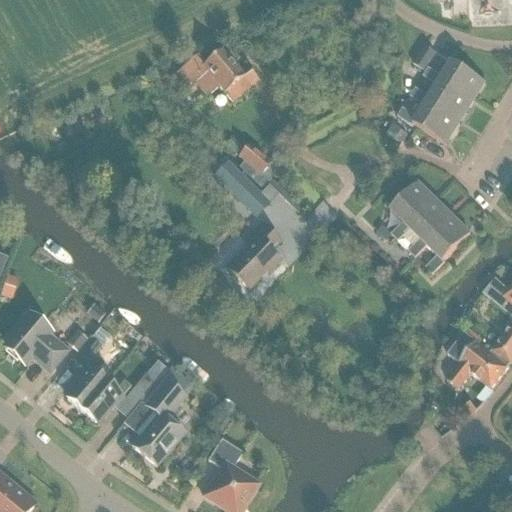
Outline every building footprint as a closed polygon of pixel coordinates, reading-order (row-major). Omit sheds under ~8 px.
[(424,74),(435,56),(424,49),(413,67),(424,74)] [(186,89),(192,83),(207,100),(219,90),(224,97),(225,96),(232,104),(245,93),(241,89),(240,89),(237,86),(244,80),(221,53),(203,69),(202,66),(204,65),(197,57),(176,76),(186,89)] [(438,86),(472,107),(485,86),(451,65),(442,80),(428,71),(423,79),(437,88),(438,86)] [(459,127),(472,107),(438,86),(437,88),(430,100),(416,91),(410,99),(424,108),(426,106),(459,127)] [(426,106),(424,108),(417,120),(403,111),(397,120),(412,129),(413,127),(446,148),(459,127),(426,106)] [(56,141),(98,122),(95,115),(69,126),(70,127),(53,135),(56,141)] [(408,136),(401,132),(395,142),(402,146),(408,136)] [(235,157),(242,150),(232,140),(225,148),(235,157)] [(268,163),(249,147),(238,160),(244,165),(240,169),(259,188),(270,174),(266,170),(271,166),(268,163)] [(285,198),(271,184),(262,194),(277,207),(285,198)] [(398,245),(404,238),(435,203),(418,185),(390,214),(402,226),(391,238),(398,245)] [(268,209),(257,198),(249,206),(261,217),(268,209)] [(435,203),(404,238),(414,248),(408,254),(415,261),(427,250),(425,248),(452,220),(435,203)] [(470,237),(452,220),(425,248),(427,250),(437,260),(425,271),(432,278),(445,266),(443,264),(470,237)] [(279,244),(262,228),(246,244),(250,248),(226,272),(248,293),(265,275),(267,277),(279,264),(269,255),(279,244)] [(7,278),(0,297),(0,298),(12,303),(19,283),(7,278)] [(509,317),(511,318),(511,289),(509,293),(496,282),(484,296),(509,316),(509,317)] [(105,316),(93,307),(86,317),(97,326),(105,316)] [(511,318),(509,317),(511,324),(511,325),(492,354),(510,368),(511,364),(511,318)] [(28,318),(2,349),(24,367),(31,359),(48,374),(65,355),(47,340),(50,337),(28,318)] [(87,342),(76,333),(66,345),(77,354),(87,342)] [(465,336),(447,358),(460,368),(446,383),(458,393),(471,377),(490,392),(509,368),(496,359),(495,360),(465,336)] [(102,349),(91,340),(73,362),(83,371),(102,349)] [(163,357),(154,365),(163,376),(173,368),(163,357)] [(80,414),(105,385),(95,376),(103,367),(96,361),(66,397),(66,402),(80,414)] [(115,393),(105,385),(80,414),(94,426),(100,425),(113,410),(127,421),(163,379),(152,370),(125,401),(123,399),(130,390),(123,384),(115,393)] [(165,385),(145,410),(132,424),(145,434),(131,450),(156,471),(184,437),(167,423),(184,402),(165,385)] [(453,418),(460,427),(476,413),(469,404),(453,418)] [(242,456),(221,443),(207,464),(221,473),(203,500),(220,511),(243,511),(258,488),(232,472),(242,456)] [(0,511),(16,492),(0,478),(0,511)] [(16,492),(0,511),(31,511),(35,508),(16,492)]
